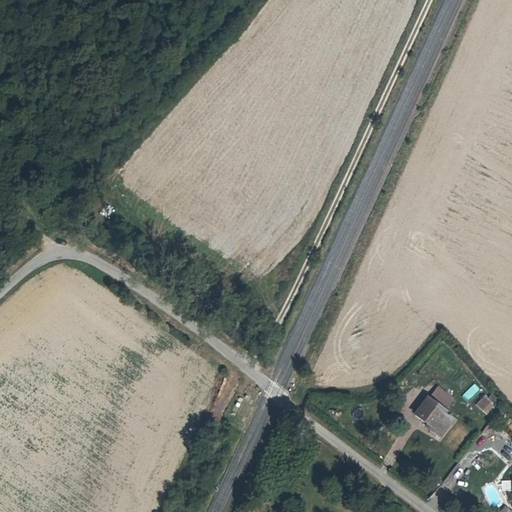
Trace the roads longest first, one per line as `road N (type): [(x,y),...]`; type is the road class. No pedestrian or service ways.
road 1 (unclassified): [(0,296),(51,256),(88,259),(153,298),(428,511)]
road 2 (track): [(259,382),(432,0)]
